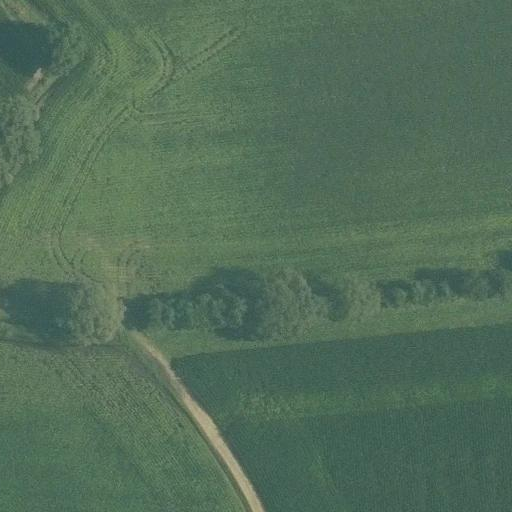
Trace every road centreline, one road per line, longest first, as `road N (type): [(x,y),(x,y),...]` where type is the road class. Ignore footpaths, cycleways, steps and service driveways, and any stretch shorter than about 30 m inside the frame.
road 1 (track): [(258,511),(140,329)]
road 2 (track): [(0,314),(124,321),(140,329)]
road 3 (track): [(69,67),(29,112),(0,178)]
